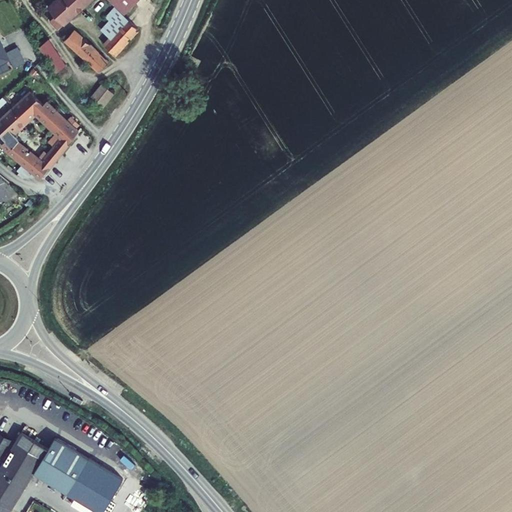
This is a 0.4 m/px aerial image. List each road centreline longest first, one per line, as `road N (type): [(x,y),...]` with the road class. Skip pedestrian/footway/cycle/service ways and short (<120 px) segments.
road 1 (secondary): [(191,0),(98,167)]
road 2 (unknown): [(91,511),(112,474),(22,407)]
road 3 (secondary): [(124,412),(54,348),(27,302)]
road 4 (secondary): [(26,295),(43,251),(98,167)]
road 5 (secondary): [(222,511),(124,412)]
road 6 (secondary): [(0,350),(124,412)]
road 7 (secondary): [(98,167),(0,253)]
